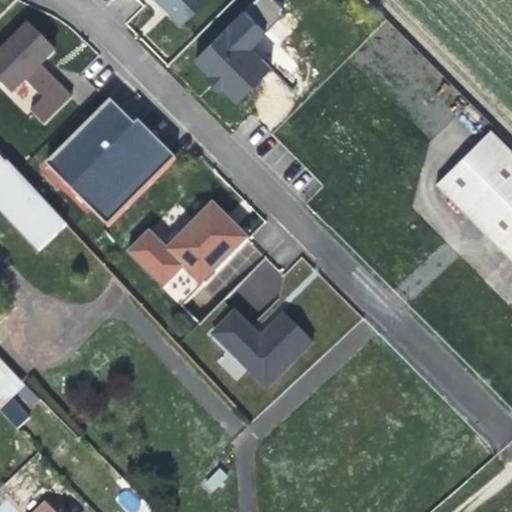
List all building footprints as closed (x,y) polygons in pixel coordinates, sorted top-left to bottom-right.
[(158,0),(166,7),(182,23),(205,0),(158,0)] [(252,0),(195,58),(210,73),(222,85),(237,100),(270,67),(250,47),(282,15),(281,6),(274,0),(252,0)] [(29,25),(0,53),(0,79),(12,92),(25,79),(40,65),(35,60),(42,53),(47,58),(54,51),(29,25)] [(44,61),(47,58),(42,53),(35,60),(40,65),(44,61)] [(71,96),(40,65),(25,79),(43,97),(30,110),(43,124),(71,96)] [(219,88),(222,85),(210,73),(207,76),(219,88)] [(134,126),(110,101),(84,128),(88,132),(68,152),(64,148),(46,165),(108,226),(175,159),(138,122),(134,126)] [(511,148),(490,127),(434,182),(511,258),(511,148)] [(73,139),(64,148),(68,152),(88,132),(84,128),(73,139)] [(0,152),(0,207),(39,250),(66,225),(0,152)] [(163,288),(181,306),(248,239),(235,226),(231,229),(222,220),(226,216),(213,203),(166,249),(149,231),(128,253),(163,288)] [(230,221),(226,216),(222,220),(231,229),(235,226),(230,221)] [(234,312),(212,333),(266,388),(312,342),(297,327),(284,314),(260,338),(234,312)] [(0,404),(2,407),(23,388),(0,363),(0,404)] [(59,511),(49,502),(38,511),(59,511)]
